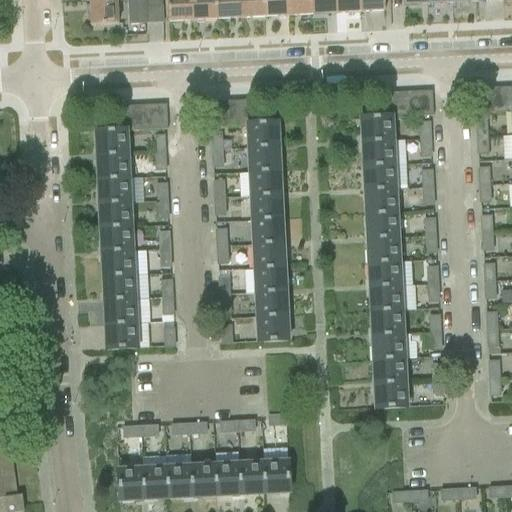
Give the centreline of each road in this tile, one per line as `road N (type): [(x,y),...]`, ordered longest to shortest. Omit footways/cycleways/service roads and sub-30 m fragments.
road 1 (residential): [(465,459),(448,60)]
road 2 (residential): [(195,391),(185,72)]
road 3 (residential): [(48,230),(68,511)]
road 4 (tertiary): [(185,72),(448,60)]
road 5 (residential): [(39,81),(48,230)]
road 6 (tertiary): [(39,81),(185,72)]
